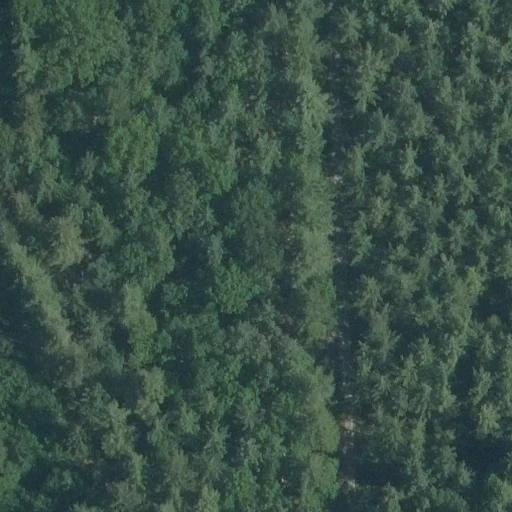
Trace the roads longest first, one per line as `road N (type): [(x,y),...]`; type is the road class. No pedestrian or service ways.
road 1 (track): [(351,511),(330,0)]
road 2 (unknown): [(0,284),(126,511)]
